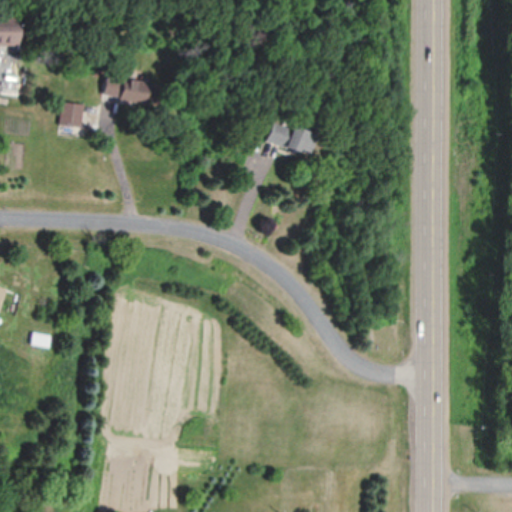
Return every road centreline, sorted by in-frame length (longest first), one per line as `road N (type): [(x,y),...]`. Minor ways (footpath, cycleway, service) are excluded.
road 1 (primary): [(432,511),(432,0)]
road 2 (residential): [(435,368),(383,364),(346,347),(318,308),(234,235),(148,215),(0,212)]
